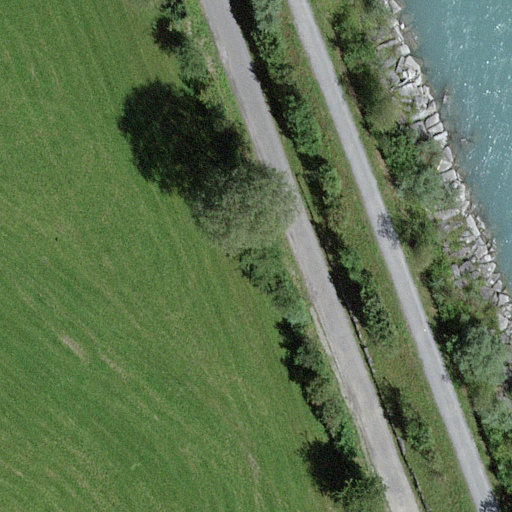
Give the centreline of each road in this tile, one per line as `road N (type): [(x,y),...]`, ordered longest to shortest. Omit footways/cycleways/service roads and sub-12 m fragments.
road 1 (track): [(210,0),(406,511)]
road 2 (track): [(485,511),(293,0)]
